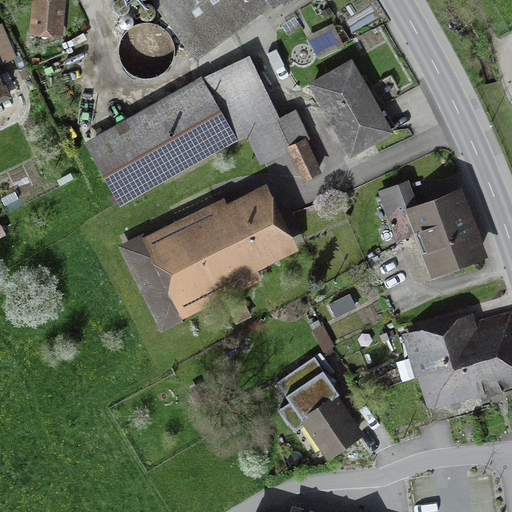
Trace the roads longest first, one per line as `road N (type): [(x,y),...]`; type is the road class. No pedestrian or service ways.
road 1 (tertiary): [(393,0),(426,55),(511,254)]
road 2 (residential): [(511,451),(421,459),(380,477),(307,482),(242,511)]
